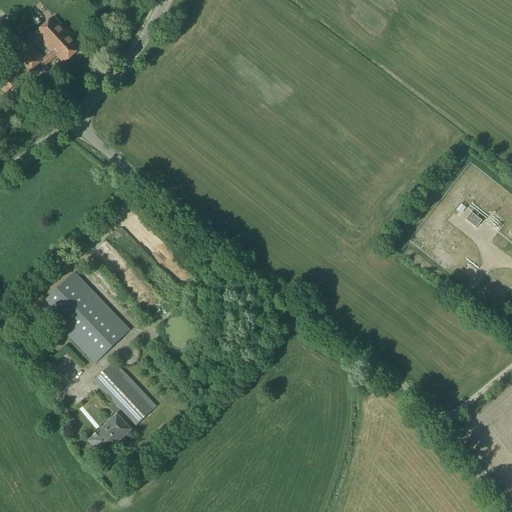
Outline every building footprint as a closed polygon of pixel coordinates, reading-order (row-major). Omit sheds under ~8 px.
[(64,64),(81,49),(70,37),(70,36),(54,18),(35,35),(50,52),(44,58),(27,40),(10,57),(27,76),(41,63),(44,67),(57,57),(64,64)] [(0,89),(6,95),(17,84),(0,66),(0,65),(0,89)] [(18,110),(32,99),(23,88),(10,100),(18,110)] [(461,205),(456,211),(460,215),(466,208),(461,205)] [(476,228),(481,221),(471,213),(465,220),(476,228)] [(497,227),(506,228),(507,219),(498,218),(497,227)] [(95,364),(130,330),(75,272),(38,307),(95,364)] [(152,323),(154,326),(167,314),(165,311),(152,323)] [(168,348),(198,351),(200,332),(197,332),(198,323),(177,321),(176,332),(170,331),(168,348)] [(123,378),(110,365),(93,382),(112,402),(108,407),(115,416),(88,442),(102,458),(117,444),(118,446),(121,446),(126,442),(125,439),(124,438),(131,431),(126,425),(130,422),(134,427),(156,407),(126,375),(123,378)]
